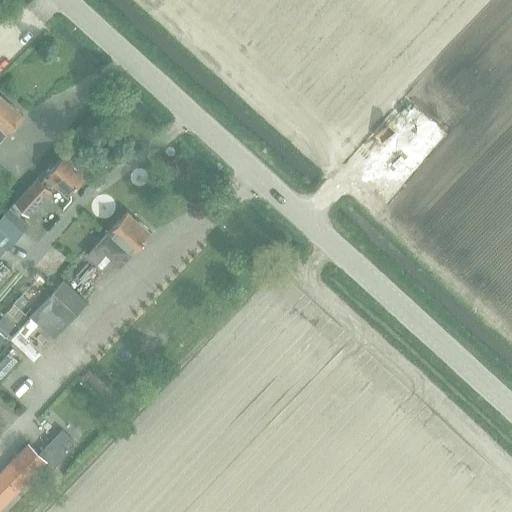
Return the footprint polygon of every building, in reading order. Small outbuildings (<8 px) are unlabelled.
[(0,139),(0,140),(23,115),(0,93),(0,139)] [(16,202),(5,214),(3,212),(0,215),(0,253),(22,231),(13,222),(24,210),(29,214),(52,189),(49,187),(54,181),(68,193),(87,173),(66,154),(46,174),(47,174),(41,180),(38,177),(15,201),(16,202)] [(133,252),(152,233),(128,210),(88,254),(102,268),(112,258),(121,266),(133,252)] [(54,337),(87,302),(64,280),(31,315),(54,337)] [(21,295),(13,304),(24,314),(33,305),(21,295)] [(2,314),(0,316),(0,331),(2,333),(5,336),(14,325),(2,314)]
